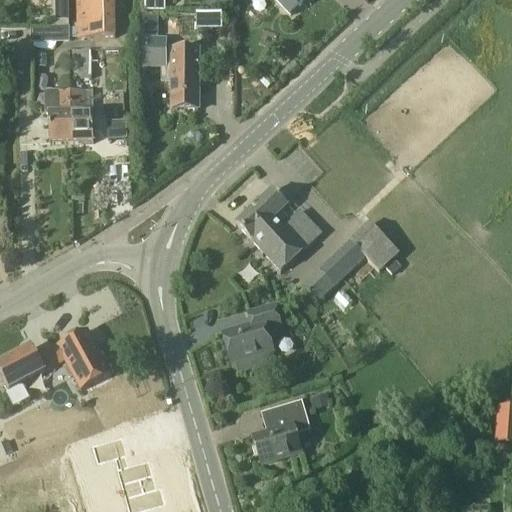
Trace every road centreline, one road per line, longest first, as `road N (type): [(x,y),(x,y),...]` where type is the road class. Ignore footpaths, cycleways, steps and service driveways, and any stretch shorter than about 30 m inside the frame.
road 1 (tertiary): [(159,263),(206,181),(402,0)]
road 2 (tertiary): [(220,511),(157,307),(159,263)]
road 3 (unknown): [(23,294),(24,73)]
road 4 (residential): [(0,307),(100,255),(159,263)]
